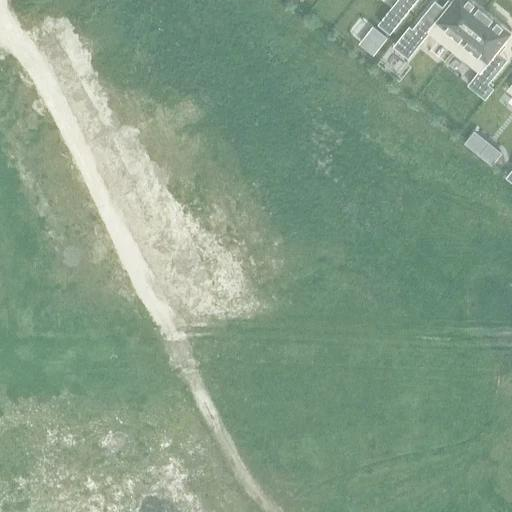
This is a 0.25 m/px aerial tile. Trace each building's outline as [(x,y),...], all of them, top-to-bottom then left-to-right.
[(397,0),(379,22),(390,31),(407,9),(397,0)] [(473,0),(452,0),(429,28),(455,49),(486,10),(473,0)] [(486,10),(455,49),(480,69),(511,30),(486,10)] [(410,25),(394,44),(408,55),(423,36),(410,25)] [(477,73),(469,83),(485,96),(493,86),(477,73)] [(0,127),(16,121),(6,99),(0,101),(0,127)] [(38,160),(29,138),(0,150),(0,172),(1,176),(38,160)] [(48,182),(38,160),(1,176),(11,198),(48,182)] [(64,227),(57,205),(19,218),(26,240),(64,227)] [(72,249),(64,227),(26,240),(34,261),(72,249)] [(400,229),(392,231),(395,243),(403,241),(400,229)] [(395,243),(392,231),(385,233),(388,245),(395,243)] [(360,240),(353,242),(356,254),(363,252),(360,240)] [(356,254),(353,242),(345,244),(348,256),(356,254)] [(79,271),(72,249),(34,261),(41,284),(79,271)] [(321,250),(313,252),(316,264),(324,262),(321,250)] [(316,264),(313,252),(306,254),(309,266),(316,264)] [(481,311),(509,277),(487,260),(460,295),(481,311)] [(280,263),(273,266),(278,277),(285,274),(280,263)] [(433,302),(423,264),(402,270),(412,307),(433,302)] [(278,277),(273,266),(266,269),(270,280),(278,277)] [(412,307),(402,270),(383,275),(393,312),(412,307)] [(393,312),(383,275),(363,280),(373,318),(393,312)] [(502,327),(511,314),(511,279),(509,277),(481,311),(502,327)] [(373,318),(363,280),(343,285),(353,323),(373,318)] [(353,323),(343,285),(324,291),(334,328),(353,323)] [(334,328),(324,291),(304,296),(314,333),(334,328)] [(94,316),(87,294),(49,305),(56,328),(94,316)] [(314,333),(304,296),(284,301),(294,339),(314,333)] [(294,339),(284,301),(264,307),(274,344),(294,339)] [(511,335),(511,314),(502,327),(511,335)] [(101,338),(94,316),(56,328),(62,350),(101,338)] [(16,340),(14,332),(1,336),(3,344),(16,340)] [(108,361),(101,338),(62,350),(69,372),(108,361)] [(23,362),(20,354),(8,358),(10,365),(23,362)] [(25,369),(23,362),(10,365),(12,373),(25,369)] [(511,403),(511,379),(508,378),(498,395),(511,403)] [(116,407),(110,384),(72,394),(77,417),(116,407)] [(511,427),(511,403),(498,395),(488,413),(511,427)] [(122,429),(116,407),(77,417),(83,439),(122,429)] [(511,448),(511,427),(488,413),(477,431),(511,450),(511,448)] [(44,425),(42,418),(29,422),(32,429),(44,425)] [(128,452),(122,429),(83,439),(89,462),(128,452)] [(501,468),(511,450),(477,431),(467,448),(501,468)] [(51,447),(48,440),(39,443),(36,444),(38,451),(51,447)] [(53,455),(51,447),(38,451),(40,459),(53,455)] [(501,468),(467,448),(456,467),(490,486),(501,468)] [(363,511),(366,482),(339,479),(336,511),(363,511)] [(21,488),(19,480),(6,483),(8,491),(21,488)] [(389,511),(392,484),(366,482),(363,511),(389,511)] [(415,511),(418,487),(392,484),(389,511),(415,511)] [(442,511),(445,489),(418,487),(415,511),(442,511)]
